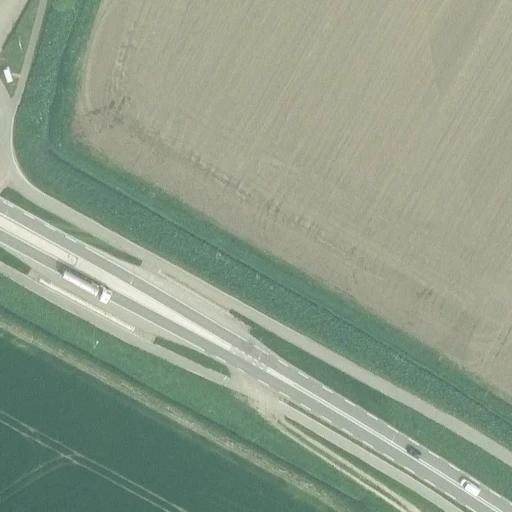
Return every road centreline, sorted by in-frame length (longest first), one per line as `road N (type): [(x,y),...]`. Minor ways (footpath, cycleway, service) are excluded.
road 1 (primary): [(496,511),(107,280)]
road 2 (primary): [(107,280),(78,251),(0,209)]
